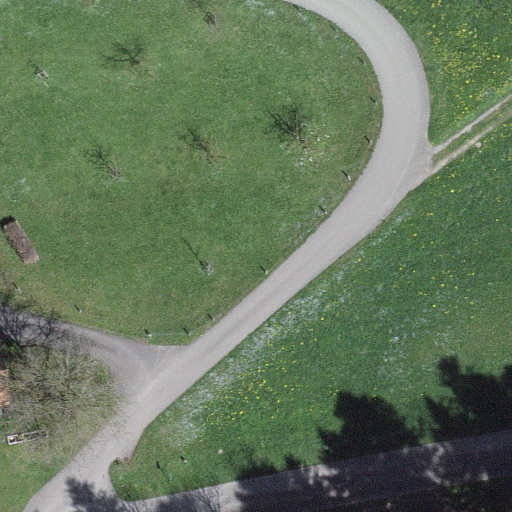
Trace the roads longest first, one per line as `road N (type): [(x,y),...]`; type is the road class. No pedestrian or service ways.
road 1 (track): [(331,0),(388,42),(406,106),(406,175),(94,451),(57,511)]
road 2 (unclassified): [(511,442),(174,511)]
road 3 (track): [(406,175),(511,100)]
